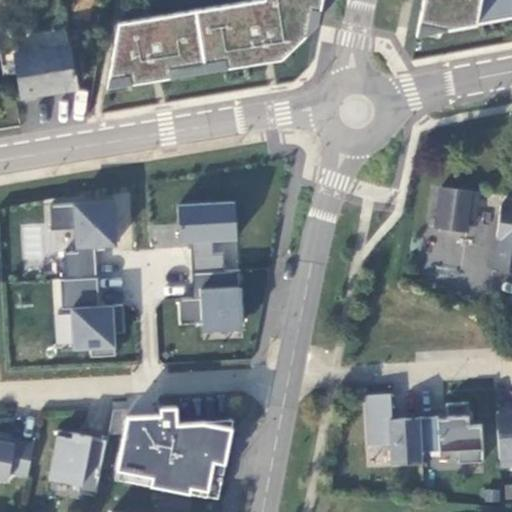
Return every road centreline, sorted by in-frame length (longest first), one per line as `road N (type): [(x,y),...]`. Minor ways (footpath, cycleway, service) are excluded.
road 1 (tertiary): [(327,106),(0,160)]
road 2 (unclassified): [(345,137),(289,372)]
road 3 (residential): [(491,366),(289,372)]
road 4 (residential): [(148,382),(0,391)]
road 5 (residential): [(288,379),(148,382)]
road 6 (unclassified): [(288,379),(262,511)]
road 7 (tertiary): [(511,71),(380,98)]
